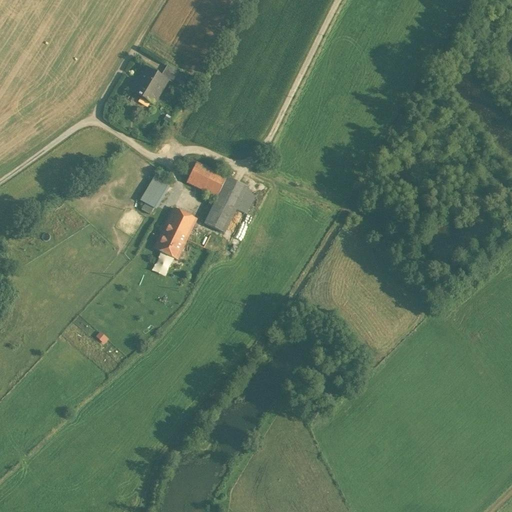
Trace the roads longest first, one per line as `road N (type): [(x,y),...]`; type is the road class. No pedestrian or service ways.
road 1 (unclassified): [(338,0),(257,163),(240,167),(189,149),(155,156),(94,120)]
road 2 (track): [(0,183),(94,120),(164,0)]
